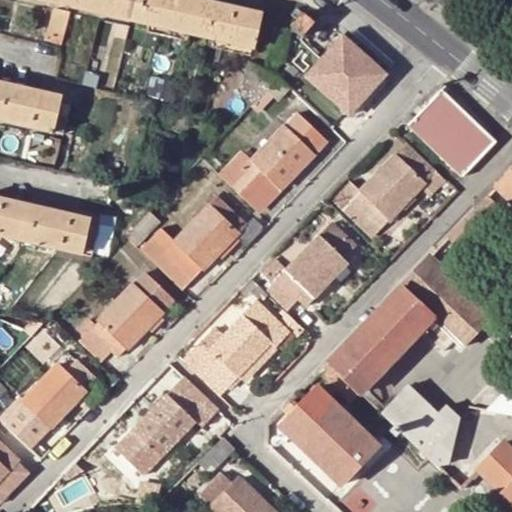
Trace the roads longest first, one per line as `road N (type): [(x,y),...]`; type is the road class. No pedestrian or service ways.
road 1 (residential): [(442,48),(388,116),(16,511)]
road 2 (residential): [(318,511),(248,443),(251,417),(511,146)]
